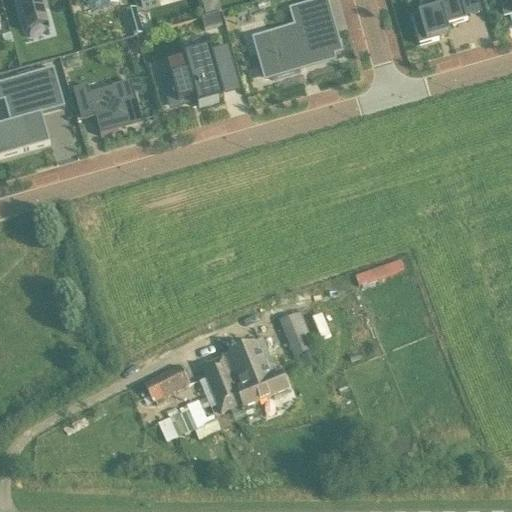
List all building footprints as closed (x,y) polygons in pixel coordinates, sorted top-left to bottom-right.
[(17,0),(27,33),(28,33),(27,30),(47,25),(48,28),(49,27),(41,0),(17,0)] [(411,18),(419,47),(439,41),(438,39),(450,36),(447,27),(467,21),(461,0),(417,0),(422,15),(411,18)] [(341,54),(335,32),(323,35),(313,2),(286,10),(291,28),(258,37),(270,81),(299,73),(297,66),(341,54)] [(204,11),(206,18),(221,14),(219,7),(204,11)] [(136,10),(125,13),(132,39),(144,36),(136,10)] [(201,20),(204,32),(221,27),(218,15),(201,20)] [(184,61),(167,66),(177,104),(195,99),(198,110),(224,102),(210,50),(183,58),(184,61)] [(65,110),(54,70),(0,85),(0,104),(4,104),(11,131),(0,133),(0,159),(49,146),(42,123),(39,123),(38,118),(65,110)] [(130,102),(135,101),(130,84),(111,89),(112,90),(89,96),(87,88),(72,92),(79,118),(93,114),(100,138),(117,133),(116,128),(136,122),(130,102)] [(279,324),(293,360),(315,351),(300,316),(279,324)] [(274,379),(259,343),(220,360),(221,362),(230,384),(241,379),(253,407),(287,393),(280,376),(274,379)] [(318,366),(314,354),(300,359),(305,371),(318,366)] [(230,384),(221,362),(201,371),(220,417),(240,408),(242,412),(253,407),(241,379),(230,384)] [(153,405),(189,387),(179,368),(143,386),(153,405)] [(167,445),(217,423),(208,403),(158,425),(167,445)]
